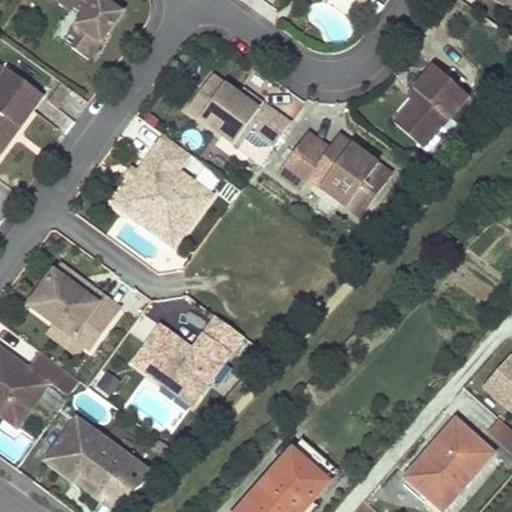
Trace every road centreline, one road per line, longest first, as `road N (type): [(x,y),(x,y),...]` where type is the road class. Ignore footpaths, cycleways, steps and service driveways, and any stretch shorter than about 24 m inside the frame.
road 1 (residential): [(204,0),(309,71),(348,70),(372,55),(411,0)]
road 2 (residential): [(47,207),(196,0)]
road 3 (residential): [(219,285),(151,283),(47,207)]
road 4 (unknown): [(483,373),(367,511)]
